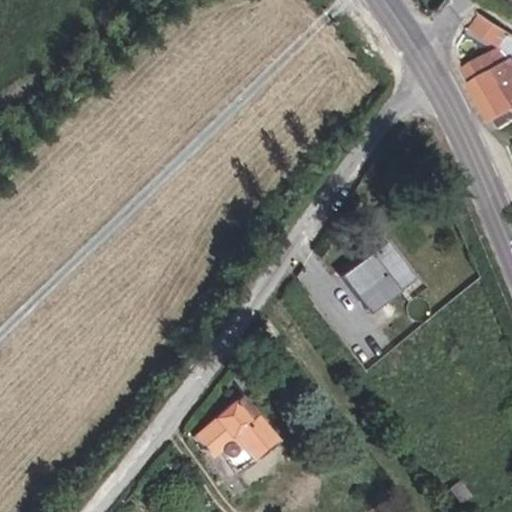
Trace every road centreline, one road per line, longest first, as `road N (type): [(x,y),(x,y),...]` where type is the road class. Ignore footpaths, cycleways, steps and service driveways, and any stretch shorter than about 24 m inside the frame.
road 1 (residential): [(435,75),(94,511)]
road 2 (primary): [(435,75),(511,246)]
